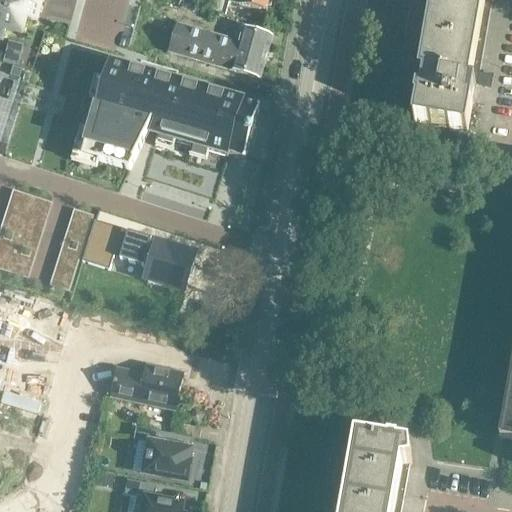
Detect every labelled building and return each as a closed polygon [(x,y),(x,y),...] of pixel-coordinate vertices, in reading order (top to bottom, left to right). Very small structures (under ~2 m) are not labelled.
[(34,21),(39,0),(0,0),(0,38),(3,39),(5,30),(21,34),(25,19),(34,21)] [(186,0),(178,0),(177,8),(186,10),(189,1),(186,0)] [(216,0),(215,7),(214,7),(212,13),(225,17),(229,4),(268,11),(269,8),(272,8),(273,0),(216,0)] [(413,123),(465,133),(467,133),(472,103),(470,103),(473,87),(476,88),(477,85),(485,87),(484,88),(485,88),(488,75),(487,75),(487,76),(479,75),(491,0),(434,0),(420,78),(425,78),(422,94),(417,93),(415,102),(417,103),(413,123)] [(178,26),(169,53),(230,71),(252,78),(260,80),(272,38),(241,29),(241,31),(233,29),(230,41),(178,26)] [(7,61),(21,65),(26,43),(11,40),(7,61)] [(244,158),(259,106),(242,101),(243,99),(110,61),(83,155),(129,169),(148,130),(156,132),(155,135),(161,136),(227,155),(227,154),(244,158)] [(13,68),(11,77),(19,79),(22,71),(13,68)] [(185,295),(189,280),(197,255),(189,252),(156,241),(156,242),(147,240),(135,278),(144,281),(143,282),(185,295)] [(15,367),(7,393),(8,394),(9,390),(39,400),(36,410),(37,410),(50,373),(51,373),(51,372),(28,365),(28,366),(30,366),(29,370),(9,363),(9,365),(15,367)] [(182,387),(183,382),(182,381),(183,376),(145,368),(144,375),(117,370),(113,391),(112,399),(175,412),(176,407),(178,406),(179,402),(178,400),(180,388),(182,387)] [(511,369),(499,440),(500,440),(511,442),(511,369)] [(382,443),(384,433),(385,428),(367,425),(365,440),(382,443)] [(188,463),(191,452),(173,448),(175,436),(163,433),(161,446),(150,444),(144,475),(144,476),(187,484),(191,464),(188,463)] [(400,511),(409,465),(412,465),(410,448),(382,443),(365,440),(356,439),(342,511),(400,511)] [(98,476),(96,488),(112,491),(114,479),(98,476)] [(182,511),(184,505),(154,500),(157,487),(127,482),(125,495),(136,498),(133,511),(182,511)]
